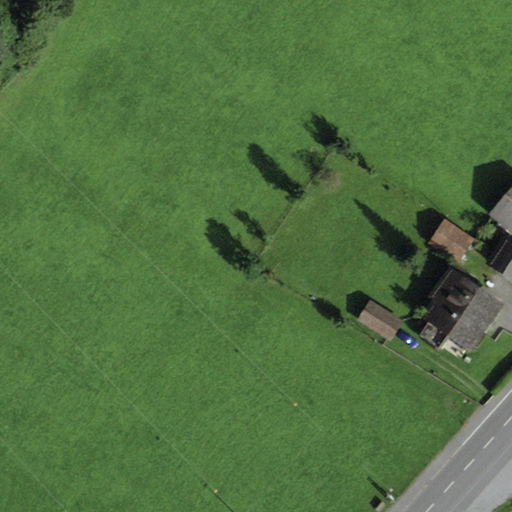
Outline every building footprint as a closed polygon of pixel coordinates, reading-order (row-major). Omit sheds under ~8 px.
[(511,193),(493,216),(511,233),(511,232),(511,193)] [(445,220),(430,242),(458,262),(473,239),(445,220)] [(485,260),(511,278),(511,246),(500,239),(485,260)] [(462,278),(466,273),(455,265),(451,270),(462,278)] [(462,278),(451,270),(435,292),(484,326),(499,305),(462,278)] [(449,336),(468,349),(484,326),(435,292),(431,296),(435,299),(422,317),(430,323),(420,336),(439,350),(449,336)] [(362,320),(389,338),(399,323),(371,306),(362,320)]
